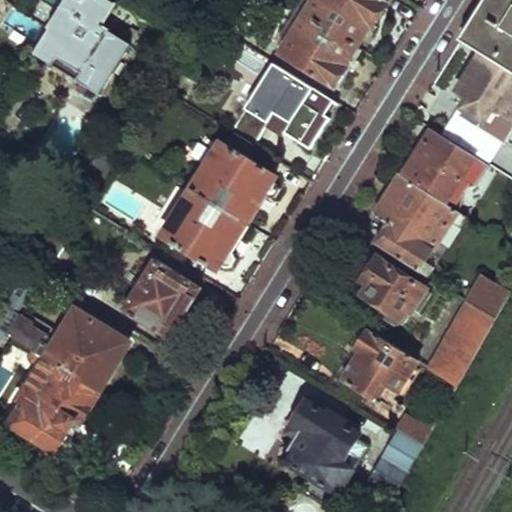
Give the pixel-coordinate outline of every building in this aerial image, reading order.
[(113,0),(67,0),(33,54),(48,64),(54,56),(85,76),(113,31),(105,26),(119,3),(113,0)] [(317,0),(309,14),(358,45),(372,24),(375,25),(389,2),(386,0),(317,0)] [(511,0),(483,0),(459,40),(481,54),(511,71),(511,0)] [(208,21),(235,38),(244,23),(218,6),(208,21)] [(282,58),(334,91),(349,68),(345,65),(358,45),(309,14),(282,58)] [(463,108),(484,120),(480,127),(508,144),(511,136),(511,71),(481,54),(460,90),(469,97),(463,108)] [(341,104),(274,62),(242,111),(267,126),(274,114),(291,125),(284,136),(312,151),(341,104)] [(163,92),(180,103),(188,89),(172,78),(163,92)] [(242,111),(229,133),(231,134),(253,147),(267,126),(242,111)] [(401,176),(447,205),(478,157),(431,128),(401,176)] [(196,190),(248,222),(264,195),(269,198),(275,197),(280,190),(277,185),(272,182),(276,177),(272,174),(280,162),(253,147),(231,134),(196,190)] [(374,242),(429,276),(434,269),(425,263),(434,249),(438,251),(461,214),(447,205),(401,176),(377,214),(387,220),(374,242)] [(167,237),(218,269),(221,264),(229,266),(233,264),(237,258),(230,251),(248,222),(196,190),(167,237)] [(57,231),(21,290),(33,297),(47,275),(64,248),(70,239),(57,231)] [(47,275),(72,290),(81,276),(65,266),(72,253),(64,248),(47,275)] [(367,302),(380,310),(381,320),(391,327),(400,325),(407,313),(412,315),(416,309),(424,312),(435,294),(428,290),(430,286),(378,254),(363,278),(371,284),(366,290),(367,302)] [(127,311),(171,338),(202,288),(159,261),(127,311)] [(469,300),(496,317),(511,289),(485,274),(469,300)] [(469,300),(430,366),(457,383),(496,317),(469,300)] [(45,357),(100,391),(131,342),(76,307),(45,357)] [(9,335),(34,350),(37,352),(51,328),(24,312),(9,335)] [(341,380),(387,409),(417,359),(366,327),(353,349),(358,352),(341,380)] [(4,343),(29,359),(34,350),(9,335),(4,343)] [(25,402),(11,425),(56,452),(77,419),(81,422),(100,391),(45,357),(37,352),(34,350),(29,359),(40,365),(19,398),(25,402)] [(286,462),(337,493),(353,469),(343,463),(361,435),(342,422),(345,418),(329,408),(326,413),(308,401),(290,430),(301,437),(286,462)] [(401,431),(423,444),(437,419),(414,405),(399,429),(401,431)] [(401,431),(355,507),(362,511),(383,511),(423,444),(401,431)]
